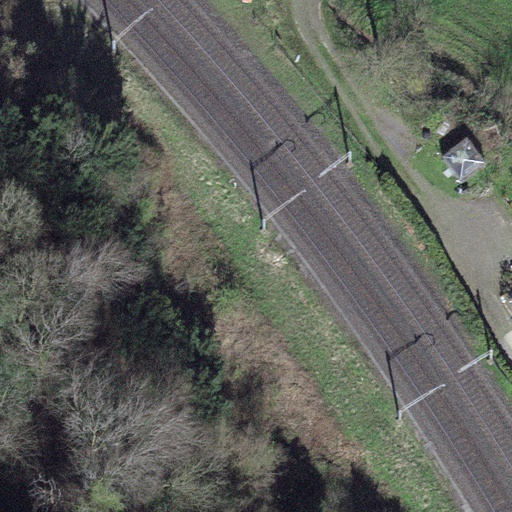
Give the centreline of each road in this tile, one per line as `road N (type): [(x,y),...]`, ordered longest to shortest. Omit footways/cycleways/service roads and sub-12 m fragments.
road 1 (track): [(405,183),(320,38),(327,0)]
road 2 (track): [(405,183),(511,331)]
